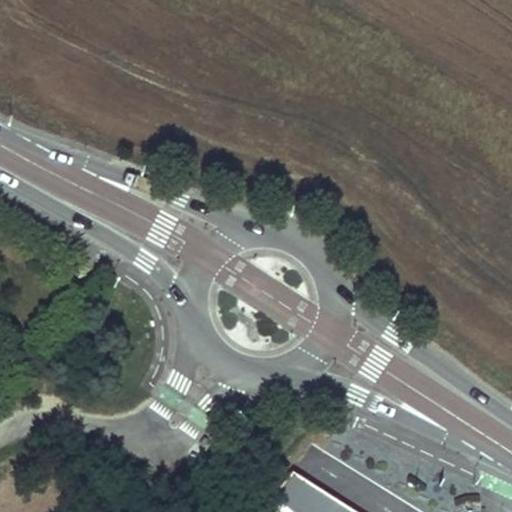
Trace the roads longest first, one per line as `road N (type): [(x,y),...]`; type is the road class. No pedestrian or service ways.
road 1 (primary): [(257,229),(0,131)]
road 2 (primary): [(290,369),(511,471)]
road 3 (primary): [(0,178),(144,260),(189,305)]
road 4 (primary): [(511,416),(335,297)]
road 5 (unclassified): [(0,436),(28,423),(66,424),(150,443)]
road 6 (unclassified): [(150,443),(184,432),(229,388),(259,375)]
road 7 (unclassified): [(192,320),(178,381),(150,443)]
